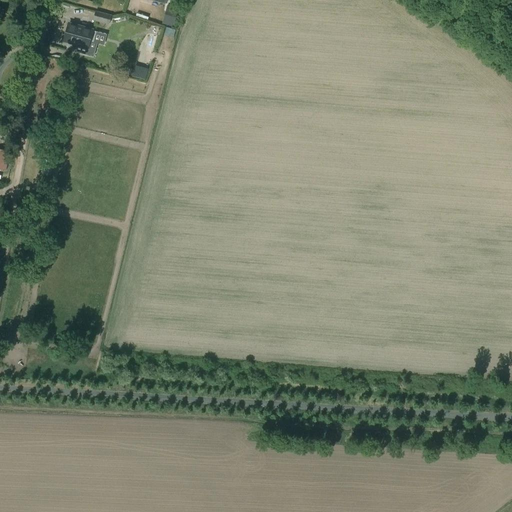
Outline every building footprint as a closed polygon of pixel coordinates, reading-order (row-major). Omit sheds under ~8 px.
[(163,22),(174,26),(180,8),(169,4),(163,22)] [(93,20),(109,25),(111,15),(96,11),(93,20)] [(84,30),(85,30),(68,25),(64,41),(80,45),(80,44),(92,47),(96,33),(84,30)] [(148,69),(135,65),(134,70),(132,76),(132,77),(145,80),(148,69)] [(132,76),(134,70),(126,68),(125,74),(132,76)] [(0,169),(6,170),(9,152),(0,149),(0,169)] [(52,166),(42,165),(41,174),(51,176),(52,166)]
